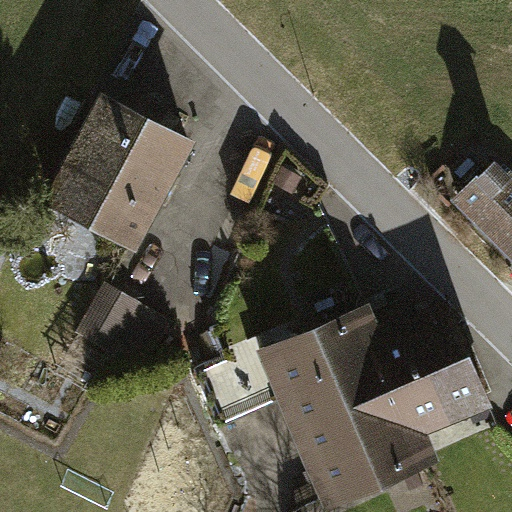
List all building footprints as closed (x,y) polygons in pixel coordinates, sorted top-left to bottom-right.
[(135,247),(193,133),(98,85),(40,199),(135,247)] [(449,191),(511,252),(511,172),(489,150),(449,191)] [(300,174),(281,163),(272,179),(291,190),(300,174)] [(172,318),(104,278),(75,327),(143,367),(172,318)] [(366,297),(253,346),(322,510),(436,462),(424,435),(494,405),(446,292),(376,322),(366,297)]
